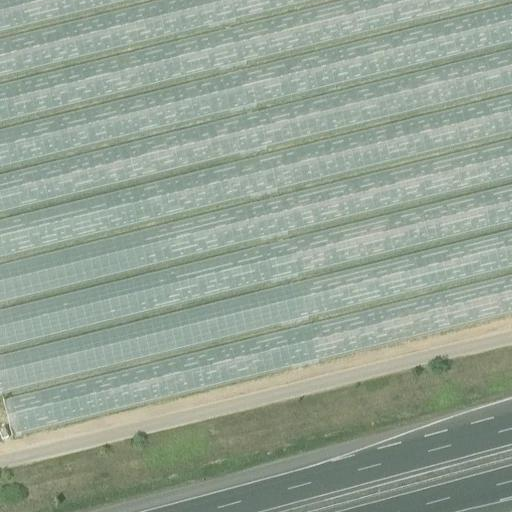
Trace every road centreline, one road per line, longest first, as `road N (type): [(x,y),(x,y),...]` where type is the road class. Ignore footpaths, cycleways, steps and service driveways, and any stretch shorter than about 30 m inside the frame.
road 1 (track): [(0,462),(511,338)]
road 2 (motorway): [(511,426),(195,511)]
road 3 (motorway): [(388,511),(511,478)]
